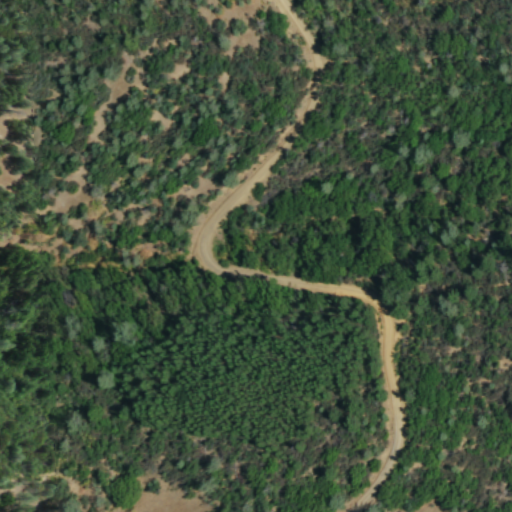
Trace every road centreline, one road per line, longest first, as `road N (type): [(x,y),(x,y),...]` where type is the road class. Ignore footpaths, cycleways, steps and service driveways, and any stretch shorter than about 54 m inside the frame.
road 1 (track): [(344,511),(379,469),(389,441),(376,310),(356,293),(211,273),(196,247),(310,92),(308,49),(277,0)]
road 2 (track): [(511,276),(416,287),(406,298),(386,395)]
